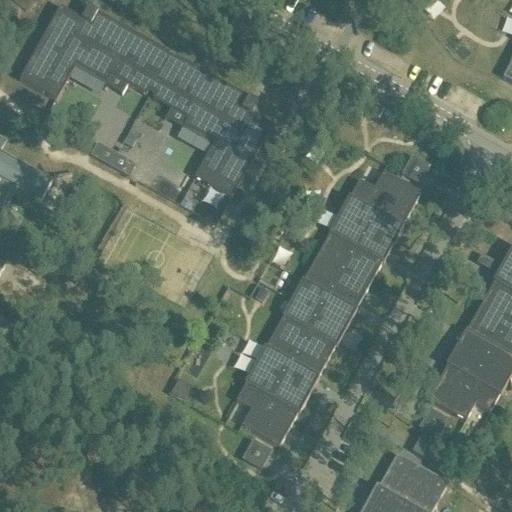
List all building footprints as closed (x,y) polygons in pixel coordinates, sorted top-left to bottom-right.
[(155,96),(153,99),(189,119),(185,126),(216,142),(196,178),(233,198),(272,128),(240,111),(247,99),(175,59),(174,61),(168,57),(169,56),(96,14),(89,26),(60,9),(19,83),(56,103),(76,68),(106,84),(109,77),(146,98),(149,93),(155,96)] [(511,62),(502,81),(511,86),(511,62)] [(0,274),(5,265),(0,261),(0,221),(17,191),(39,204),(51,183),(0,154),(0,153),(6,144),(0,140),(0,274)] [(130,164),(102,149),(95,161),(123,177),(130,164)] [(245,387),(236,404),(250,412),(241,429),(279,450),(298,417),(299,417),(319,381),(318,381),(335,350),(336,350),(356,314),(355,314),(382,266),(383,266),(403,230),(402,230),(420,196),(383,175),(374,192),(359,183),(349,200),(348,200),(328,236),(303,284),(301,283),(281,319),(282,320),(265,351),(264,350),(244,386),(245,387)] [(446,369),(428,403),(465,424),(475,407),(489,415),(499,399),(500,399),(511,377),(511,249),(492,285),(493,285),(467,333),(465,333),(445,369),(446,369)] [(436,440),(446,422),(429,412),(419,430),(436,440)] [(435,455),(440,446),(422,436),(412,454),(426,462),(431,453),(435,455)] [(268,457),(259,452),(261,449),(252,444),(242,462),(260,471),(268,457)] [(433,511),(448,487),(428,475),(397,457),(378,490),(376,489),(362,511),(433,511)]
